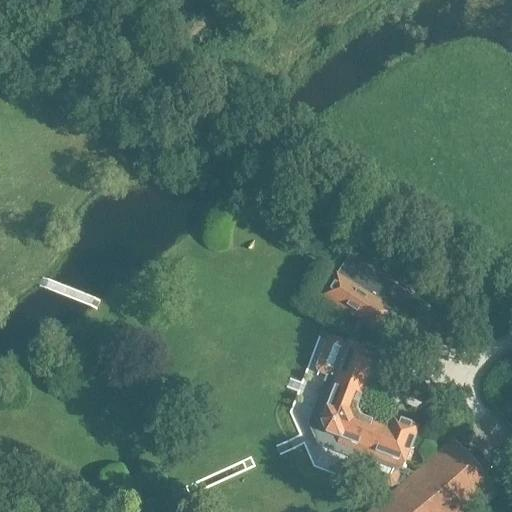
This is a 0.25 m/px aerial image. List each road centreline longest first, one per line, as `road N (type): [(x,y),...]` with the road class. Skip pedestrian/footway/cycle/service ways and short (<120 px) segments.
road 1 (unclassified): [(511,322),(203,140),(102,40),(81,0)]
road 2 (track): [(145,83),(281,0)]
